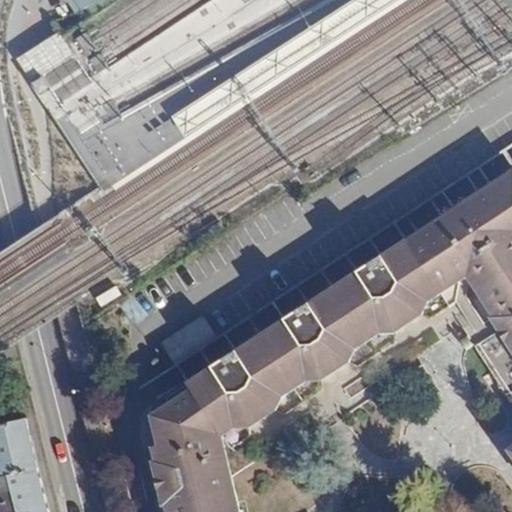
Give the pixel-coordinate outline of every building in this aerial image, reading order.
[(65,0),(78,19),(106,0),(65,0)] [(391,0),(345,0),(174,105),(187,125),(391,0)] [(62,34),(40,48),(24,57),(19,60),(28,73),(33,82),(76,56),(70,47),(62,34)] [(511,168),(499,178),(503,185),(511,178),(511,168)] [(175,511),(235,511),(227,478),(217,438),(232,429),(244,430),(245,420),(263,409),(272,412),(278,399),(304,381),(319,382),(318,372),(333,362),(344,364),(351,351),(373,334),(391,333),(391,325),(409,313),(416,316),(419,306),(453,285),(456,278),(460,278),(464,278),(489,317),(486,319),(502,344),(511,357),(511,356),(511,178),(503,185),(499,178),(163,399),(167,405),(172,424),(177,442),(153,449),(156,463),(164,461),(175,511)] [(172,424),(167,405),(147,419),(149,432),(153,449),(177,442),(172,424)] [(0,478),(38,468),(26,419),(0,426),(0,478)] [(175,511),(164,461),(156,463),(166,511),(175,511)] [(0,511),(47,511),(38,468),(0,478),(0,506),(1,511),(0,511)]
